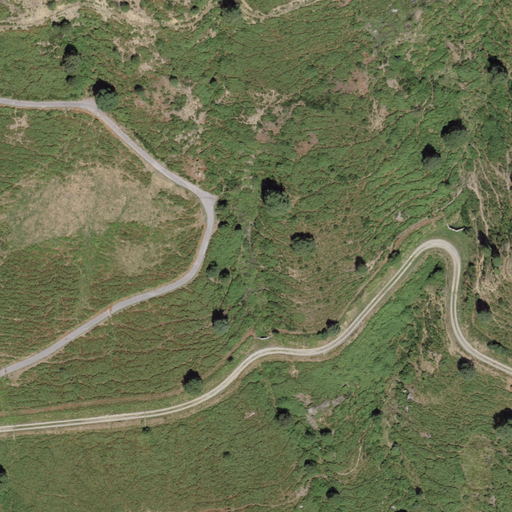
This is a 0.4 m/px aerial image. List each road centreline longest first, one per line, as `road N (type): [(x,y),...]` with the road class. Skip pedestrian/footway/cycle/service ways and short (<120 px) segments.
road 1 (track): [(511,372),(475,356),(460,339),(453,314),(458,256),(437,241),(424,245),(329,349),(263,351),(227,384),(172,412),(0,429)]
road 2 (unclassified): [(0,375),(109,311),(182,282),(200,256),(210,218),(197,191),(95,110),(0,100)]
